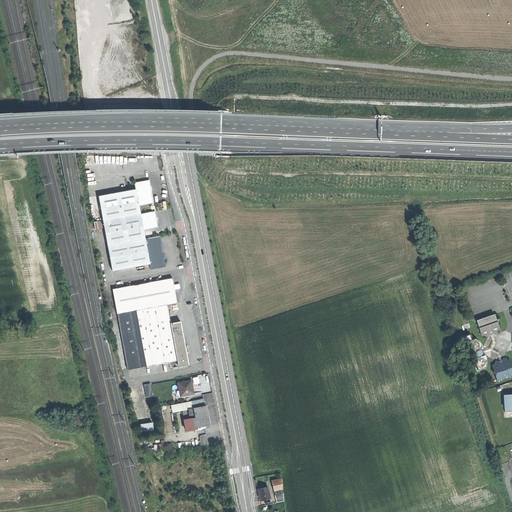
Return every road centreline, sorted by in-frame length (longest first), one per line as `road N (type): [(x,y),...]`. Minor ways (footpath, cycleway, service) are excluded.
road 1 (motorway): [(0,145),(150,139),(511,151)]
road 2 (motorway): [(409,130),(157,121),(0,126)]
road 3 (unclassified): [(175,155),(173,185),(234,460)]
road 4 (secondary): [(235,436),(194,217)]
